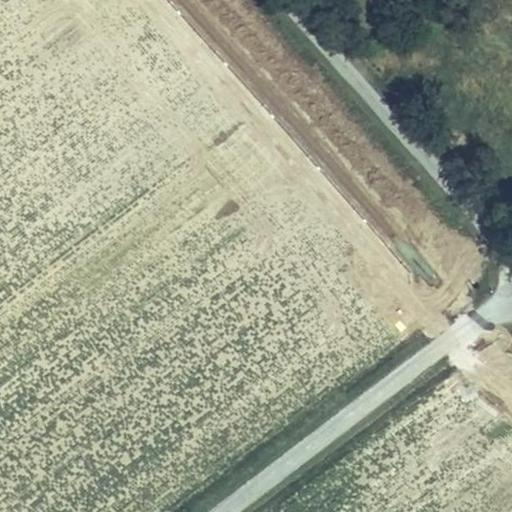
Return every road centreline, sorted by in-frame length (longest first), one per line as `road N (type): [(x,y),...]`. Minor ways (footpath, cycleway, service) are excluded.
road 1 (tertiary): [(221,511),(438,347),(511,312)]
road 2 (unclassified): [(511,262),(492,228),(286,0)]
